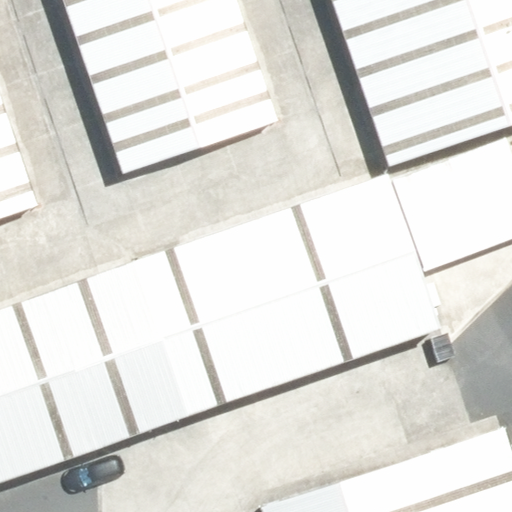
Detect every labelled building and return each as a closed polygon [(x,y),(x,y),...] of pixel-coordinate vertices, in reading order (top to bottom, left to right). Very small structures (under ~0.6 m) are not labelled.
[(50,0),(111,171),(266,116),(224,0),(50,0)] [(511,0),(335,0),(391,163),(511,120),(511,0)] [(0,213),(25,204),(0,132),(0,213)] [(363,356),(435,333),(381,179),(100,275),(0,310),(0,481),(263,391),(278,430),(377,396),(373,385),(363,356)] [(511,511),(511,509),(488,437),(414,461),(256,511),(511,511)]
